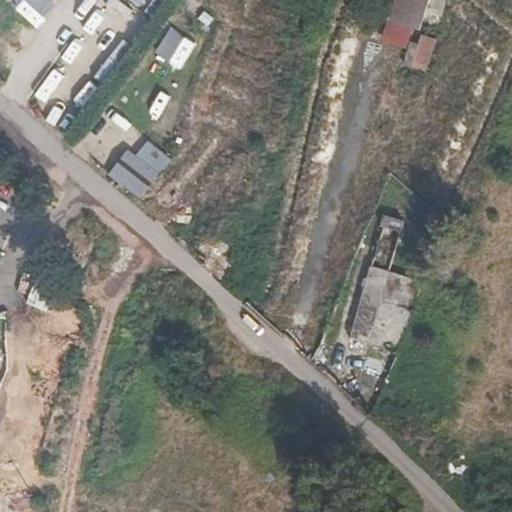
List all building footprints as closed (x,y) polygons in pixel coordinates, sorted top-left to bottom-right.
[(52,0),(21,0),(15,8),(40,27),(58,5),(52,0)] [(429,9),(430,0),(404,0),(404,2),(429,9)] [(425,25),(429,9),(404,2),(401,19),(425,25)] [(180,21),(165,44),(189,60),(204,37),(180,21)] [(416,93),(436,40),(420,34),(400,87),(416,93)] [(374,71),(389,76),(396,52),(381,47),(374,71)] [(49,103),(61,76),(50,71),(38,98),(49,103)] [(119,109),(99,131),(121,151),(141,129),(119,109)] [(130,150),(110,177),(143,200),(163,173),(130,150)] [(389,273),(373,268),(356,326),(349,324),(347,335),(369,341),(389,273)]
